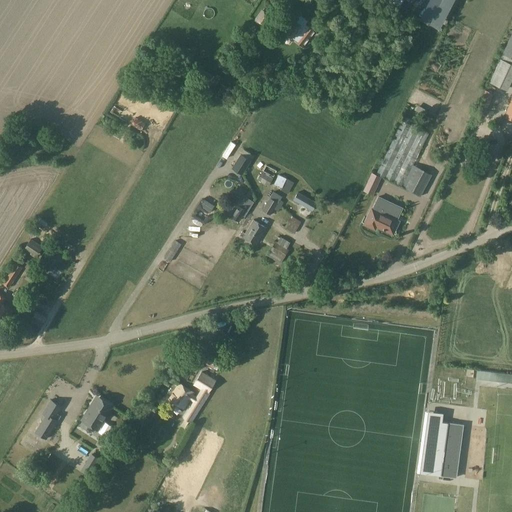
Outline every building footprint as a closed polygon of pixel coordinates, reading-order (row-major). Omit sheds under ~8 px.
[(511,10),(498,3),(493,11),(511,22),(511,10)] [(261,10),(254,20),(263,27),(270,16),(261,10)] [(294,16),(282,32),(294,41),(294,40),(295,41),(294,41),(302,48),(316,30),(307,24),(307,25),(305,24),(308,21),(299,14),(296,17),(294,16)] [(442,41),(466,52),(471,43),(447,31),(442,41)] [(511,32),(500,59),(489,82),(507,91),(511,78),(511,64),(510,64),(511,60),(511,32)] [(436,54),(461,64),(465,55),(440,45),(436,54)] [(431,65),(455,76),(458,68),(434,57),(431,65)] [(241,68),(236,77),(248,82),(252,74),(241,68)] [(428,68),(425,79),(448,86),(451,76),(428,68)] [(211,72),(210,74),(201,70),(196,80),(205,84),(206,82),(214,87),(220,77),(211,72)] [(445,101),(449,92),(422,80),(419,89),(445,101)] [(511,98),(503,118),(511,120),(511,98)] [(401,121),(376,174),(400,187),(406,176),(412,165),(427,134),(401,121)] [(240,153),(232,167),(242,174),(251,160),(240,153)] [(406,176),(400,187),(416,194),(419,196),(424,185),(430,174),(429,173),(412,165),(406,176)] [(257,181),(268,187),(272,178),(261,172),(257,181)] [(278,175),(274,184),(281,188),(280,190),(288,194),(293,183),(278,175)] [(378,183),(369,178),(363,190),(372,195),(378,183)] [(273,192),(262,210),(269,214),(273,208),(276,209),(283,198),(273,192)] [(300,194),(297,192),(292,200),(311,211),(316,202),(300,194)] [(242,215),(244,217),(253,202),(246,198),(244,202),(234,196),(224,212),(233,218),(233,217),(239,221),(242,215)] [(369,220),(366,225),(374,229),(375,229),(376,226),(379,219),(383,220),(391,204),(384,201),(385,200),(378,197),(372,209),(371,208),(366,219),(369,220)] [(376,226),(390,233),(393,227),(395,228),(398,221),(395,220),(397,216),(398,216),(402,208),(391,203),(391,204),(383,220),(379,219),(376,226)] [(193,221),(202,227),(206,220),(197,214),(193,221)] [(301,221),(291,215),(284,227),(294,234),(301,221)] [(266,229),(252,220),(242,237),(256,246),(266,229)] [(280,238),(277,243),(286,249),(289,244),(280,238)] [(23,251),(35,258),(43,247),(30,239),(23,251)] [(170,248),(176,252),(181,244),(175,240),(170,248)] [(274,241),(269,250),(283,259),(288,250),(286,249),(277,243),(274,241)] [(54,255),(61,260),(67,253),(59,248),(54,255)] [(15,277),(8,273),(2,283),(9,287),(15,277)] [(34,278),(28,273),(25,279),(31,283),(34,278)] [(18,304),(24,296),(16,291),(10,300),(18,304)] [(5,299),(0,295),(0,324),(2,326),(12,310),(2,304),(5,299)] [(36,311),(31,319),(42,325),(46,318),(36,311)] [(477,349),(493,354),(495,348),(478,344),(477,349)] [(211,352),(206,363),(217,369),(222,358),(211,352)] [(457,358),(458,355),(451,354),(450,360),(456,361),(455,367),(463,368),(464,359),(457,358)] [(497,382),(497,374),(478,372),(478,380),(497,382)] [(184,418),(191,423),(209,394),(208,393),(215,382),(202,373),(194,385),(202,390),(196,398),(193,396),(194,394),(179,384),(169,400),(184,410),(190,400),(194,402),(184,418)] [(497,382),(511,383),(511,374),(497,374),(497,382)] [(98,430),(112,406),(99,398),(94,406),(92,404),(82,420),(98,430)] [(54,419),(61,407),(50,400),(42,413),(45,415),(35,432),(46,439),(57,421),(54,419)] [(434,421),(426,474),(456,478),(463,425),(434,421)] [(89,478),(91,468),(84,466),(82,476),(89,478)]
